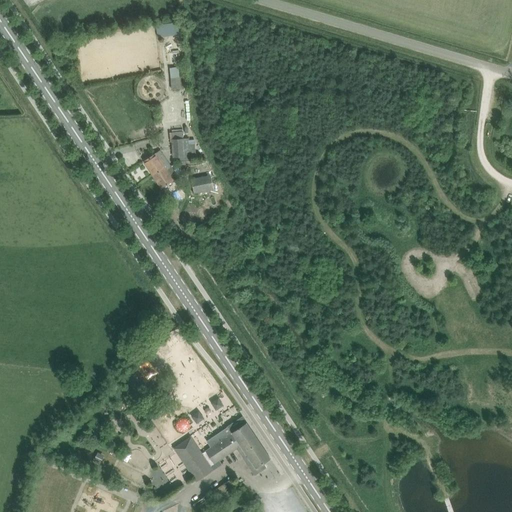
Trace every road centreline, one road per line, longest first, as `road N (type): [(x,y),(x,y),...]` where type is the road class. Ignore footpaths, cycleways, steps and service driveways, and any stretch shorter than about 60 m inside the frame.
road 1 (secondary): [(329,511),(0,20)]
road 2 (unclassified): [(511,73),(265,0)]
